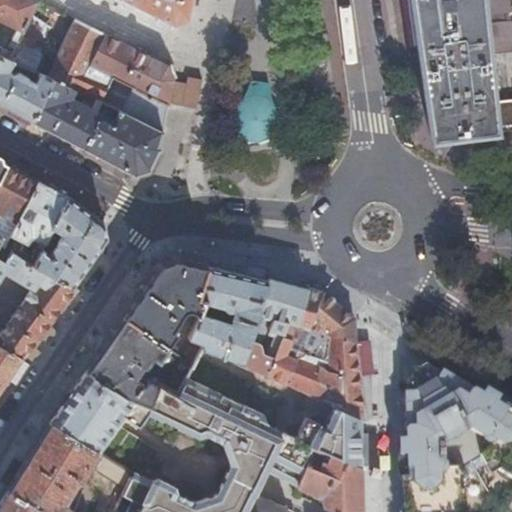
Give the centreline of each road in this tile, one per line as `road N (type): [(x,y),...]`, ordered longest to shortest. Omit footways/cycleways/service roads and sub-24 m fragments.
road 1 (residential): [(0,450),(154,220)]
road 2 (tertiary): [(376,176),(354,0)]
road 3 (residential): [(328,215),(192,205),(154,220)]
road 4 (residential): [(154,220),(329,243)]
road 5 (residential): [(154,220),(0,138)]
road 6 (tertiary): [(405,270),(511,344)]
